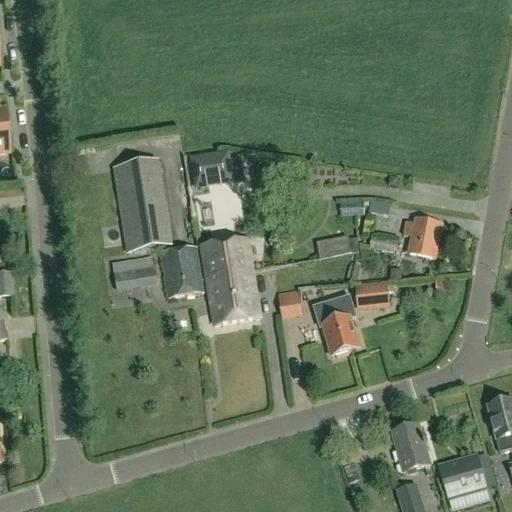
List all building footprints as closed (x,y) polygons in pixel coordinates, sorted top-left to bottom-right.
[(0,109),(0,152),(8,152),(3,109),(0,109)] [(190,191),(216,186),(211,157),(185,162),(190,191)] [(172,248),(159,163),(113,170),(127,256),(172,248)] [(390,180),(389,188),(396,189),(397,181),(390,180)] [(255,221),(247,181),(206,188),(213,229),(255,221)] [(353,195),(354,221),(378,220),(377,194),(353,195)] [(408,257),(435,263),(442,228),(415,222),(414,228),(407,227),(404,240),(411,241),(408,257)] [(369,252),(394,255),(396,241),(371,238),(369,252)] [(208,285),(253,277),(247,242),(202,250),(208,285)] [(357,242),(348,242),(349,258),(358,256),(357,242)] [(195,251),(162,257),(170,302),(202,296),(195,251)] [(117,295),(156,287),(151,259),(112,266),(117,295)] [(391,272),(390,279),(400,281),(402,274),(391,272)] [(0,300),(13,299),(11,275),(0,275),(0,300)] [(253,277),(208,285),(215,329),(260,321),(253,277)] [(357,314),(390,311),(388,286),(355,289),(357,314)] [(333,361),(359,352),(353,332),(350,322),(356,321),(351,300),(314,312),(320,332),(324,331),(333,361)] [(511,455),(511,466),(509,467),(511,479),(511,404),(487,411),(495,444),(496,444),(499,458),(511,454),(511,455)] [(352,417),(355,437),(381,432),(377,413),(352,417)] [(425,470),(427,477),(437,474),(435,467),(430,468),(418,429),(392,437),(404,476),(425,470)] [(499,496),(484,447),(445,459),(449,472),(434,477),(443,507),(449,505),(450,511),(458,511),(496,500),(495,498),(499,496)] [(422,511),(414,488),(398,494),(403,511),(422,511)]
